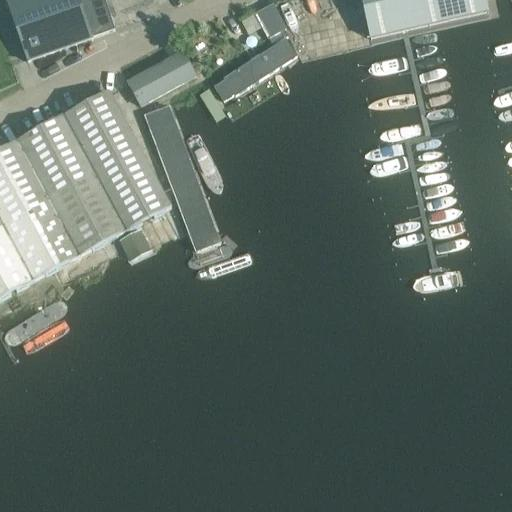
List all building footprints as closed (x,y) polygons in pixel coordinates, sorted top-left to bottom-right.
[(16,0),(7,3),(28,64),(30,64),(30,63),(44,58),(44,59),(46,58),(45,58),(60,53),(62,53),(61,52),(76,47),(76,48),(77,47),(91,42),(93,42),(93,40),(116,32),(104,0),(16,0)] [(361,0),(371,41),(488,14),(484,0),(361,0)] [(286,30),(274,7),(255,17),(268,40),(286,30)] [(222,110),(296,63),(282,40),(208,87),(222,110)] [(128,86),(141,109),(197,79),(184,55),(128,86)] [(110,96),(0,154),(0,302),(172,211),(110,96)] [(145,119),(148,127),(195,254),(218,245),(168,110),(145,119)] [(121,244),(131,263),(151,253),(141,233),(121,244)]
